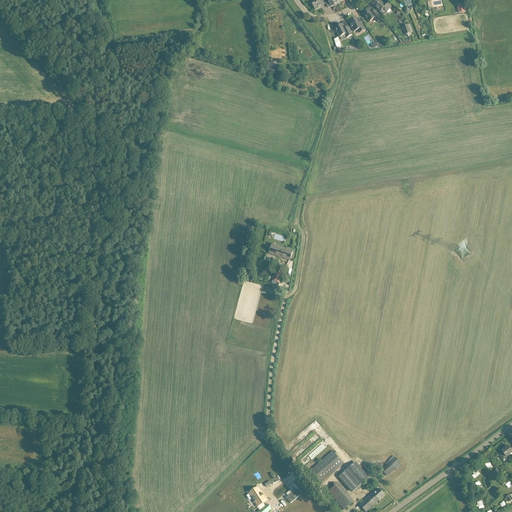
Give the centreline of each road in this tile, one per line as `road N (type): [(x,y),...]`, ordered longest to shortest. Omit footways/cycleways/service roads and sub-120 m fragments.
road 1 (track): [(78,472),(83,350),(117,145),(0,12)]
road 2 (track): [(285,297),(296,284),(302,193),(339,78),(332,58)]
road 3 (unclassified): [(336,511),(270,431),(271,364),(285,297)]
road 4 (unclassified): [(392,511),(511,424)]
